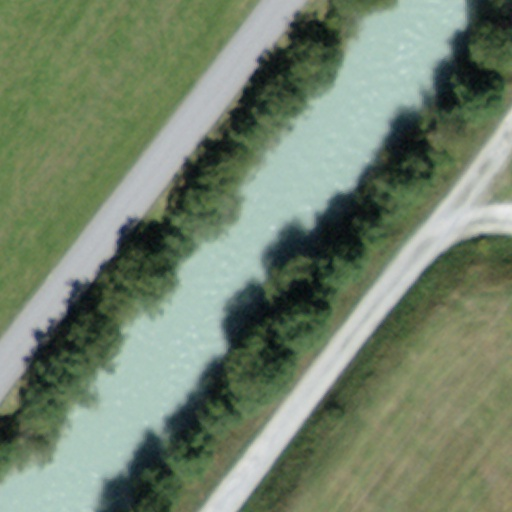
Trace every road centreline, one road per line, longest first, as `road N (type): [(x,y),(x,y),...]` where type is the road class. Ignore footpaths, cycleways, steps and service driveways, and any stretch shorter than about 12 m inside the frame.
road 1 (unclassified): [(278,0),(0,360)]
road 2 (track): [(222,511),(461,199)]
